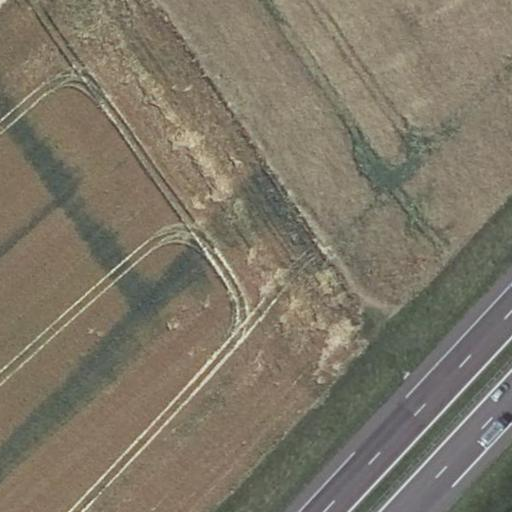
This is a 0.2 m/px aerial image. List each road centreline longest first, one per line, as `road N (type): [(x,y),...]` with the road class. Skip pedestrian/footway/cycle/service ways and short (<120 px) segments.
road 1 (motorway): [(511,310),(326,511)]
road 2 (motorway): [(413,511),(511,406)]
